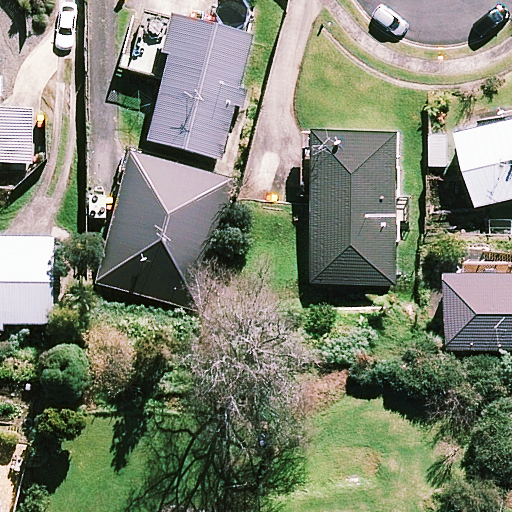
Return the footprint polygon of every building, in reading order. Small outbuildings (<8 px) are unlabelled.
[(254,43),(139,15),(127,68),(170,79),(155,144),(226,161),(254,43)] [(0,111),(5,111),(5,92),(0,91),(0,172),(32,174),(34,121),(0,120),(0,111)] [(511,206),(511,127),(464,138),(480,213),(511,206)] [(405,142),(322,139),(317,288),(400,291),(405,142)] [(233,189),(129,167),(102,292),(206,314),(233,189)] [(0,339),(8,339),(9,331),(54,332),(56,259),(0,257),(0,339)] [(511,354),(511,281),(455,280),(453,353),(511,354)] [(0,511),(13,511),(15,459),(0,456),(0,511)]
